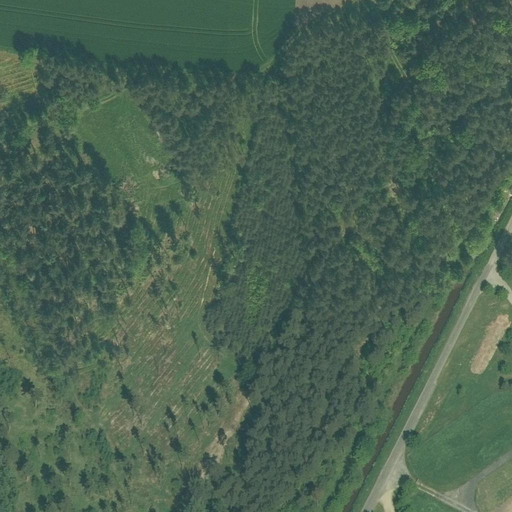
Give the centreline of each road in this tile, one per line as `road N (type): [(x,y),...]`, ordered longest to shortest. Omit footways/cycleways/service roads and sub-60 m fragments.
road 1 (track): [(0,135),(162,73),(248,79),(288,54),(304,22),(331,0)]
road 2 (unclassified): [(371,511),(511,227)]
